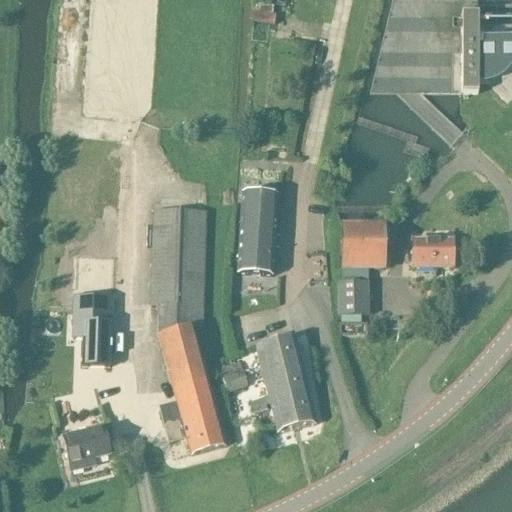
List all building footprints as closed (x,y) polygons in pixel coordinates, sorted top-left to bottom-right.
[(419,96),(460,97),(477,97),(477,90),(477,84),(489,81),(496,79),(502,75),(505,72),(508,67),(511,63),(511,62),(511,44),(477,44),(477,28),(477,6),(477,1),(476,0),(391,0),(369,97),(395,96),(408,96),(419,96)] [(273,280),(278,198),(241,195),(236,277),(273,280)] [(159,310),(158,339),(176,405),(158,410),(163,426),(168,445),(185,441),(190,458),(225,449),(193,330),(201,330),(205,215),(153,214),(150,310),(159,310)] [(340,229),(340,285),(334,285),(335,318),(365,318),(365,271),(381,271),(381,229),(340,229)] [(451,272),(451,245),(412,245),(412,271),(451,272)] [(71,300),(71,326),(85,326),(111,327),(112,301),(71,300)] [(337,325),(337,339),(337,340),(367,339),(368,325),(337,325)] [(110,370),(111,327),(85,326),(84,343),(84,370),(110,370)] [(276,437),(315,427),(294,342),(255,352),(267,400),(251,404),(254,417),(270,413),(276,437)] [(226,396),(247,388),(237,360),(213,368),(218,384),(222,383),(226,396)] [(70,476),(88,471),(87,465),(109,460),(103,432),(62,442),(70,476)]
